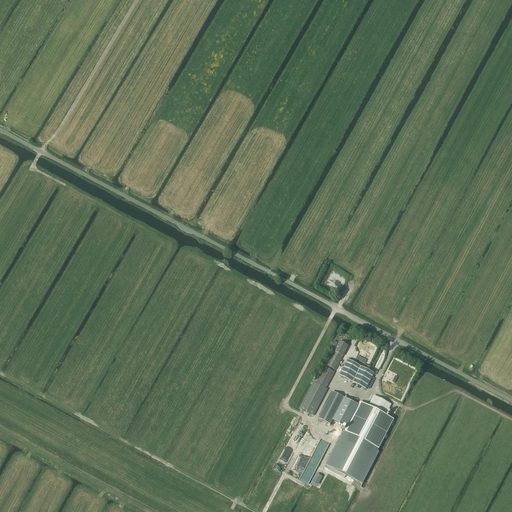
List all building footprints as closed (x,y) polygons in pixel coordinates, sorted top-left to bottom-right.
[(348,347),(339,342),(326,366),(335,371),(348,347)] [(347,360),(339,376),(366,390),(368,391),(376,375),(374,374),(347,360)] [(325,368),(316,384),(313,382),(299,409),(313,416),(327,390),(326,389),(334,373),(325,368)] [(318,419),(330,425),(344,398),(332,392),(318,419)] [(385,416),(391,405),(374,396),(368,407),(361,403),(346,432),(378,449),(393,420),(385,416)] [(332,421),(348,428),(359,406),(344,398),(332,421)]
